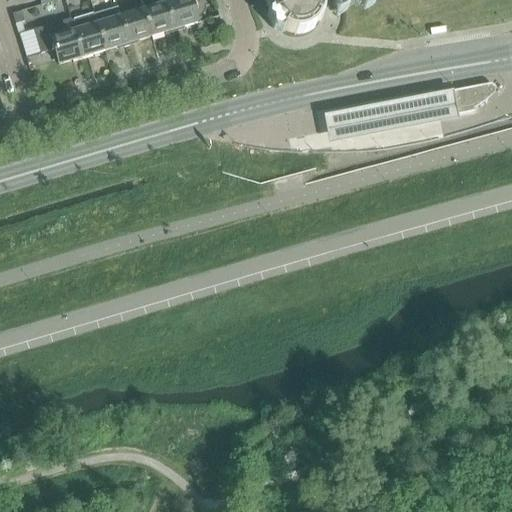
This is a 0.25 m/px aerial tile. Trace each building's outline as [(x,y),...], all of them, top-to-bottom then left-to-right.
[(195,0),(165,0),(167,4),(175,30),(198,23),(195,11),(199,10),(195,0)] [(308,33),(311,31),(313,30),(314,28),(317,25),(318,23),(319,21),(320,19),(320,16),(320,14),(320,11),(333,7),(330,0),(264,0),(271,15),(275,23),(277,26),(279,28),(280,30),(282,32),(284,33),(286,34),(288,35),(289,35),(292,36),(295,36),(297,36),(299,36),(302,35),(306,34),(308,33)] [(330,0),(333,7),(333,8),(334,8),(335,11),(361,2),(362,5),(376,0),(330,0)] [(144,11),(152,37),(175,30),(167,4),(144,11)] [(95,15),(98,25),(106,51),(129,44),(121,18),(118,8),(95,15)] [(121,18),(129,44),(152,37),(144,11),(121,18)] [(21,12),(12,14),(16,25),(25,22),(21,12)] [(73,22),(76,31),(83,58),(106,51),(98,25),(95,15),(73,22)] [(83,58),(76,31),(73,22),(49,29),(60,65),(83,58)] [(474,109),(478,106),(483,103),(487,100),(491,96),(494,94),(494,92),(495,91),(495,90),(495,89),(494,87),(493,87),(493,86),(491,85),(489,85),(448,93),(453,115),(474,111),(474,109)] [(453,89),(325,115),(330,143),(459,117),(453,89)]
